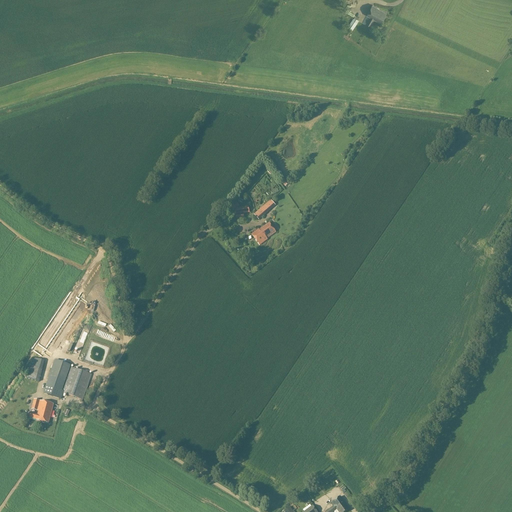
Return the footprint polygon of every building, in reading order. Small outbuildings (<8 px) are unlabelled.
[(366,15),(369,17),(366,23),(371,26),(375,20),(381,23),(386,13),(372,5),(366,15)] [(352,31),(359,20),(354,17),(347,28),(352,31)] [(275,205),(277,203),(271,196),(254,211),(256,213),(254,215),(259,220),(275,206),(275,205)] [(230,205),(233,210),(240,206),(237,201),(230,205)] [(249,213),(248,207),(235,210),(237,222),(246,220),(245,214),(249,213)] [(259,230),(252,235),(260,246),(268,240),(267,239),(276,233),(269,224),(259,230)] [(81,300),(69,293),(33,351),(42,357),(46,350),(49,352),(81,300)] [(28,379),(40,381),(44,360),(31,358),(28,379)] [(63,390),(61,390),(70,365),(55,360),(44,392),(61,398),(63,390)] [(71,368),(62,394),(83,401),(91,375),(71,368)] [(38,412),(37,415),(30,412),(28,418),(36,420),(36,421),(48,424),(53,405),(34,400),(31,410),(38,412)] [(332,503),(334,506),(325,511),(335,511),(337,511),(338,511),(346,511),(349,510),(340,497),(332,503)]
